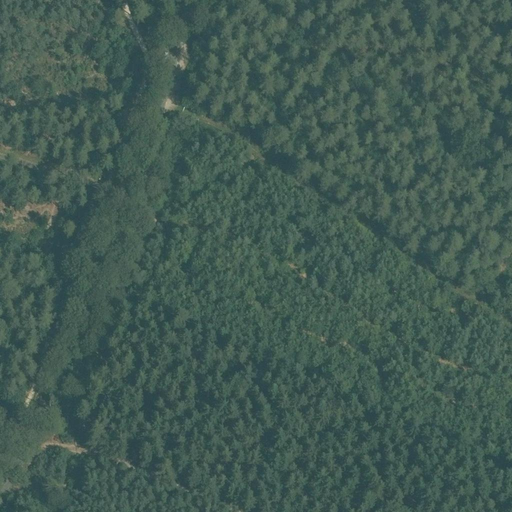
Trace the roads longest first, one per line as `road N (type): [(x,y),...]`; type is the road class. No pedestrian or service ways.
road 1 (tertiary): [(0,496),(98,282),(164,88),(184,0)]
road 2 (track): [(511,329),(164,88)]
